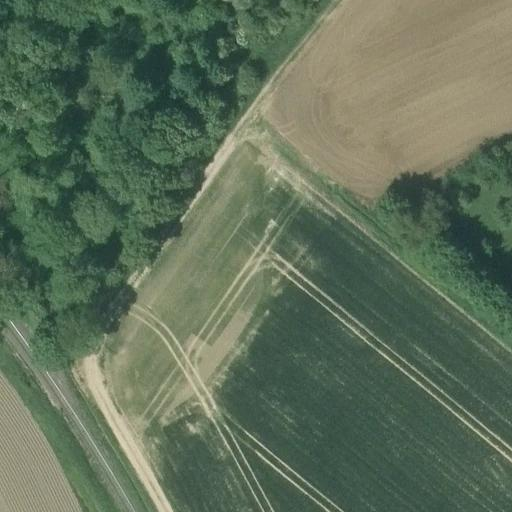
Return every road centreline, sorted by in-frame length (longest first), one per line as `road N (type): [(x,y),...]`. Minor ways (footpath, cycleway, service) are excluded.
road 1 (track): [(338,0),(244,110),(76,344),(163,511)]
road 2 (track): [(244,110),(511,326)]
